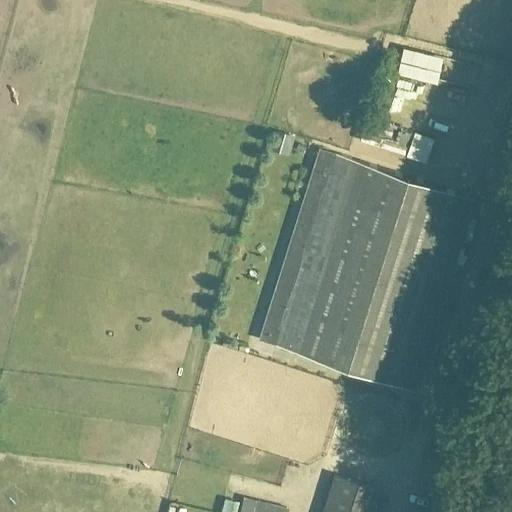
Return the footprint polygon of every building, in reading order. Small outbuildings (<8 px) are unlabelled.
[(498,56),(491,77),(503,81),(510,61),(498,56)] [(396,125),(399,114),(374,109),(372,120),(396,125)] [(488,138),(495,120),(481,115),(474,133),(488,138)] [(367,122),(365,130),(393,139),(395,131),(367,122)] [(289,156),(295,136),(277,130),(271,150),(289,156)] [(414,388),(474,197),(318,148),(258,339),(414,388)] [(335,475),(323,511),(373,511),(381,489),(335,475)] [(225,499),(221,511),(236,511),(239,502),(225,499)] [(255,500),(252,511),(286,511),(288,507),(255,500)]
